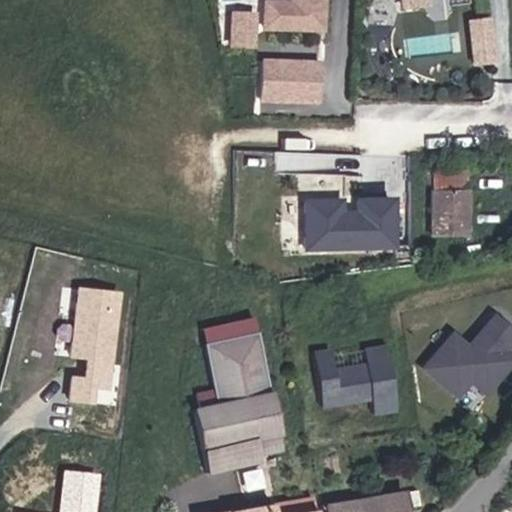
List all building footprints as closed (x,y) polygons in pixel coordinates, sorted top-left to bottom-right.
[(316,0),(286,0),(286,6),(260,6),(259,31),(315,32),(316,0)] [(249,16),(225,15),(223,49),(248,50),(249,16)] [(488,63),(482,21),(463,24),(468,65),(488,63)] [(277,42),(276,55),(320,57),(321,45),(277,42)] [(312,65),(259,62),(257,102),(310,105),(312,65)] [(474,184),(462,184),(434,185),(435,229),(474,228),(474,184)] [(396,241),(396,192),(361,191),(360,203),(345,203),(345,192),(313,192),(313,240),(396,241)] [(116,286),(75,282),(68,349),(82,351),(80,372),(69,371),(66,394),(88,396),(89,382),(107,384),(116,286)] [(511,342),(507,338),(511,332),(511,316),(498,305),(472,336),(457,323),(430,357),(463,384),(476,369),(491,381),(511,356),(511,342)] [(255,330),(202,341),(214,399),(192,403),(206,472),(256,461),(255,454),(280,449),(255,330)] [(336,342),(320,344),(328,398),(378,391),(380,406),(400,403),(391,337),(371,340),(373,355),(338,359),(336,342)] [(93,511),(98,469),(62,465),(57,511),(55,511),(19,508),(18,511),(93,511)] [(244,490),(261,484),(256,467),(239,472),(244,490)] [(405,511),(402,489),(320,503),(321,511),(405,511)] [(313,511),(311,495),(214,511),(313,511)]
